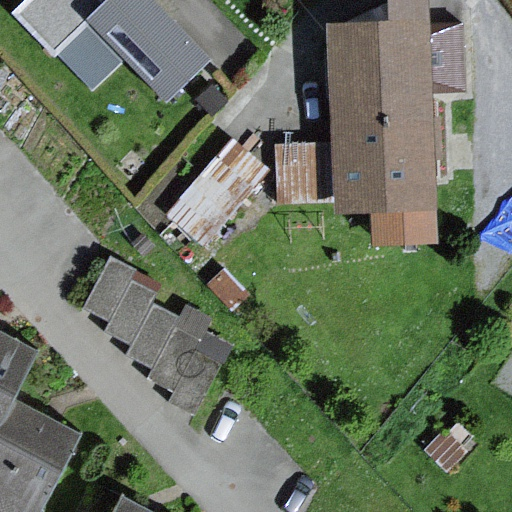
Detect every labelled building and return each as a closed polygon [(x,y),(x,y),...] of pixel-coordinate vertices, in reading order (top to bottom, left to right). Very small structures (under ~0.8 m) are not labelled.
[(162,0),(18,0),(2,15),(47,64),(82,32),(150,106),(197,63),(163,25),(175,14),(162,0)] [(421,239),(413,0),(362,0),(364,19),(313,20),(317,143),(269,145),(271,208),(357,206),(358,241),(421,239)] [(195,224),(261,151),(237,129),(171,202),(195,224)] [(209,384),(239,330),(156,285),(163,272),(113,245),(76,311),(209,384)] [(0,511),(1,511),(49,511),(92,427),(19,391),(42,346),(0,324),(0,511)] [(162,511),(129,495),(120,511),(162,511)]
